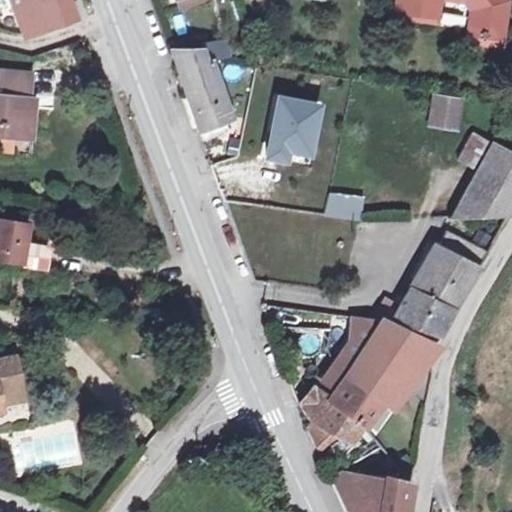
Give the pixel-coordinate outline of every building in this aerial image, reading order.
[(10,0),(23,35),(24,34),(73,19),(74,19),(66,0),(10,0)] [(397,0),(395,15),(434,21),(437,0),(461,0),(465,1),(472,10),(468,33),(501,37),(505,0),(397,0)] [(73,19),(24,34),(26,42),(55,32),(55,30),(74,24),(73,19)] [(224,41),(200,45),(201,50),(204,58),(226,55),(225,50),(224,41)] [(201,50),(171,51),(174,61),(198,128),(201,127),(223,120),(231,117),(211,61),(206,63),(204,58),(201,50)] [(0,134),(1,135),(1,129),(2,119),(14,121),(14,130),(30,131),(33,108),(28,108),(21,107),(22,100),(28,101),(30,75),(0,72),(0,134)] [(434,96),(429,127),(456,131),(461,100),(434,96)] [(277,99),(266,158),(284,161),(286,149),(308,153),(317,108),(277,99)] [(2,119),(1,129),(14,130),(14,121),(2,119)] [(223,120),(201,127),(204,137),(226,130),(223,120)] [(478,169),(452,217),(509,216),(511,209),(511,153),(491,143),(473,132),(458,158),(478,169)] [(238,155),(211,165),(225,202),(243,204),(236,184),(247,180),(238,155)] [(247,180),(236,184),(243,204),(256,206),(247,180)] [(330,192),(325,216),(360,220),(364,196),(330,192)] [(0,219),(0,261),(45,269),(48,248),(25,244),(28,224),(0,219)] [(398,307),(391,318),(439,334),(479,268),(489,252),(445,231),(437,247),(434,246),(398,307)] [(391,318),(398,307),(384,299),(374,318),(381,318),(391,318)] [(335,364),(320,383),(330,391),(345,370),(374,328),(381,318),(374,318),(371,317),(351,315),(352,342),(335,364)] [(415,361),(415,360),(429,341),(381,318),(374,328),(345,370),(330,391),(325,399),(362,425),(379,402),(383,405),(415,361)] [(0,402),(20,398),(12,357),(0,359),(0,402)] [(317,380),(298,403),(313,423),(306,429),(314,447),(332,434),(348,444),(362,425),(325,399),(330,391),(320,383),(317,380)] [(228,431),(215,433),(217,447),(230,445),(228,431)] [(341,470),(328,476),(344,511),(406,511),(411,484),(385,477),(341,470)]
